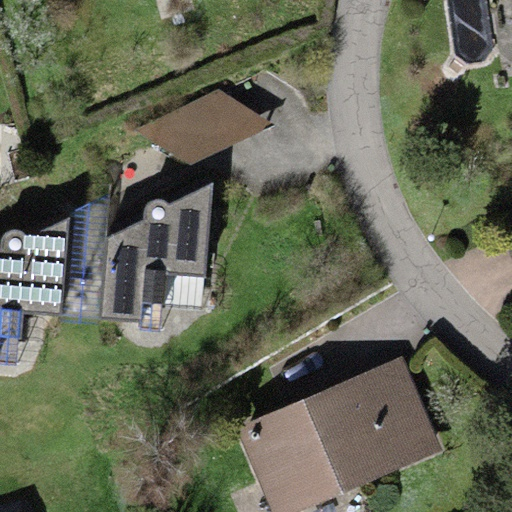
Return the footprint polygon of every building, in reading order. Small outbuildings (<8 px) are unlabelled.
[(219,89),(135,131),(188,165),(271,124),(219,89)] [(143,220),(103,240),(99,326),(164,330),(164,309),(165,275),(205,276),(211,185),(168,205),(164,203),(159,201),(150,203),(144,210),(143,220)] [(99,326),(107,196),(67,213),(59,323),(99,326)] [(0,249),(0,355),(24,357),(25,313),(64,314),(69,219),(22,238),(21,231),(12,231),(5,235),(2,241),(0,249)] [(402,358),(235,430),(270,511),(299,511),(442,451),(402,358)]
